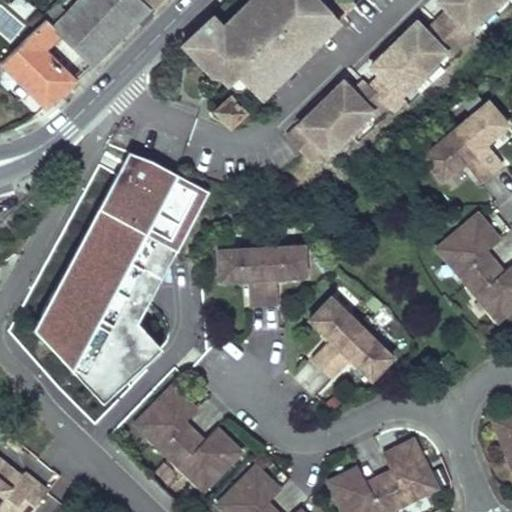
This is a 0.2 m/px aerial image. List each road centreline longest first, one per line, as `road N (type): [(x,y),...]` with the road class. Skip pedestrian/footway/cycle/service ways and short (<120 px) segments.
road 1 (residential): [(450,392),(322,434),(280,428),(233,378),(254,357)]
road 2 (secondary): [(0,161),(19,157),(83,111),(196,0)]
road 3 (residential): [(481,511),(450,392)]
